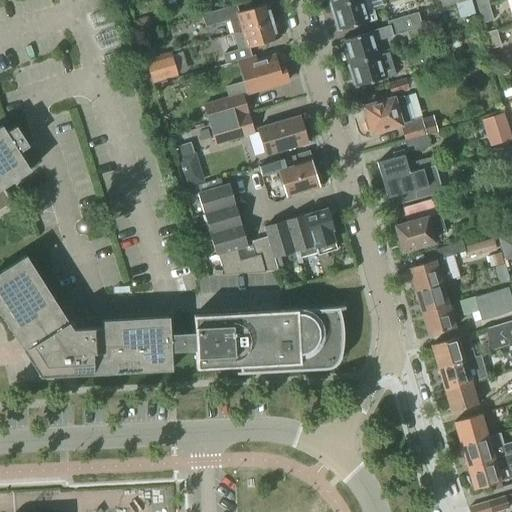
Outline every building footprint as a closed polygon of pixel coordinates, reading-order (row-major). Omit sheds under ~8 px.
[(327,0),(330,9),(360,0),(327,0)] [(363,0),(360,0),(330,9),(334,22),(336,21),(339,31),(376,20),(373,12),(367,13),(363,0)] [(468,0),(438,0),(441,8),(469,0),(468,0)] [(474,0),(477,9),(488,5),(486,0),(474,0)] [(233,34),(272,22),(267,4),(238,12),(236,5),(202,16),(206,28),(229,21),(233,34)] [(488,5),(477,9),(482,24),(493,21),(488,5)] [(344,53),(347,66),(379,56),(375,42),(422,28),(418,14),(387,23),(388,28),(342,41),(345,53),(344,53)] [(238,51),(277,40),(272,22),(233,34),(238,51)] [(496,30),(486,33),(484,33),(489,50),(501,47),(496,30)] [(479,42),(468,44),(471,55),(482,52),(479,42)] [(177,77),(171,54),(145,62),(152,84),(177,77)] [(353,77),(356,88),(392,78),(395,77),(389,54),(347,66),(351,78),(353,77)] [(202,104),(209,125),(249,113),(244,97),(247,96),(247,94),(257,90),(289,81),(284,64),(278,66),(276,57),(257,63),(256,59),(238,64),(244,82),(225,88),(228,97),(202,104)] [(416,77),(405,81),(408,90),(409,91),(418,88),(416,77)] [(388,85),(391,95),(408,90),(405,81),(405,79),(388,85)] [(405,142),(426,136),(421,118),(411,121),(403,97),(363,109),(371,134),(400,125),(405,142)] [(249,113),(209,125),(209,127),(215,146),(255,134),(249,114),(249,113)] [(511,139),(511,138),(504,113),(482,120),(487,138),(492,136),(494,145),(511,139)] [(308,143),(299,116),(256,129),(264,156),(308,143)] [(0,208),(11,202),(3,189),(29,172),(18,155),(29,147),(16,127),(5,134),(1,128),(0,128),(0,208)] [(426,136),(405,142),(408,153),(429,147),(426,136)] [(190,143),(176,147),(180,158),(178,159),(186,188),(203,183),(194,154),(190,143)] [(511,144),(495,150),(503,178),(511,175),(511,144)] [(377,164),(382,182),(435,167),(432,157),(406,165),(402,150),(393,153),(395,158),(377,164)] [(282,159),(257,168),(258,171),(260,178),(278,172),(286,197),(317,187),(316,184),(319,183),(316,172),(313,173),(309,160),(311,160),(309,151),(282,159)] [(382,182),(387,199),(401,195),(404,203),(402,203),(402,204),(443,193),(435,167),(382,182)] [(233,206),(227,186),(197,195),(203,217),(233,206)] [(403,208),(407,224),(396,228),(403,252),(433,243),(431,236),(445,232),(440,215),(448,212),(444,196),(403,208)] [(203,217),(209,237),(240,227),(233,206),(203,217)] [(326,209),(305,215),(315,246),(317,254),(318,256),(337,251),(331,230),(332,229),(326,209)] [(305,215),(284,221),(294,252),(298,265),(302,263),(301,259),(317,254),(315,246),(305,215)] [(294,252),(284,221),(263,228),(266,238),(267,238),(274,258),(275,258),(294,252)] [(216,258),(218,257),(218,256),(237,251),(246,248),(240,227),(209,237),(216,258)] [(463,235),(466,242),(482,237),(480,230),(463,235)] [(511,235),(499,239),(505,262),(511,259),(511,235)] [(224,276),(224,277),(279,271),(275,258),(274,258),(267,238),(266,238),(251,243),(255,258),(240,262),(237,251),(218,256),(218,257),(224,276)] [(465,247),(468,257),(496,250),(493,239),(465,247)] [(444,259),(443,258),(465,252),(462,242),(435,250),(438,261),(444,259)] [(501,253),(486,257),(490,269),(505,264),(501,253)] [(0,315),(39,377),(170,370),(169,349),(168,334),(167,318),(100,321),(100,329),(72,330),(65,318),(23,254),(0,268),(0,315)] [(434,262),(408,270),(415,292),(415,293),(441,285),(441,283),(450,280),(460,277),(454,256),(444,259),(438,261),(434,262)] [(495,268),(499,282),(509,279),(505,265),(495,268)] [(441,285),(415,293),(421,315),(448,307),(441,285)] [(478,311),(481,321),(511,312),(511,302),(508,288),(460,302),(463,316),(478,311)] [(193,331),(168,333),(168,334),(169,349),(169,350),(194,349),(195,368),(211,367),(238,366),(239,371),(235,372),(235,373),(325,369),(330,368),(334,366),(337,363),(339,359),(341,349),(342,339),(342,331),(341,323),(340,315),(338,310),(344,309),(343,306),(340,307),(335,308),(330,309),(322,309),(193,315),(193,331)] [(448,307),(421,315),(428,337),(455,330),(448,307)] [(511,320),(484,329),(490,351),(511,344),(511,320)] [(431,347),(438,369),(464,361),(474,358),(468,336),(431,347)] [(464,361),(438,369),(445,392),(471,384),(470,382),(486,377),(483,367),(480,356),(474,358),(464,361)] [(471,384),(445,392),(451,414),(477,407),(471,386),(471,384)] [(486,438),(480,416),(454,424),(461,446),(500,435),(500,434),(486,438)] [(461,446),(467,468),(511,454),(511,442),(503,445),(500,435),(461,446)] [(511,454),(467,468),(474,490),(511,478),(511,477),(509,466),(511,465),(511,454)] [(505,497),(490,502),(491,511),(499,511),(508,509),(505,497)] [(491,511),(490,502),(469,508),(469,511),(491,511)]
